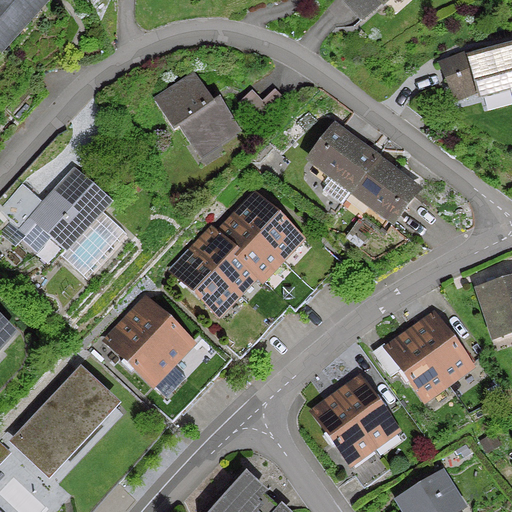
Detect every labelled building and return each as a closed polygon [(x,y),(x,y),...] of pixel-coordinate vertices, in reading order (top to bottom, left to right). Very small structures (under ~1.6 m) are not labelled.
[(0,0),(0,53),(49,0),(0,0)] [(466,54),(438,66),(453,101),(476,92),(477,95),(508,87),(510,94),(511,93),(511,48),(468,60),(466,54)] [(177,128),(193,153),(234,126),(217,100),(210,104),(192,76),(152,102),(171,132),(177,128)] [(260,103),(250,93),(239,103),(249,114),(260,103)] [(322,151),(312,165),(349,193),(373,161),(331,129),(317,147),(322,151)] [(373,161),(349,193),(387,221),(397,208),(402,212),(416,194),(373,161)] [(76,238),(108,204),(73,171),(27,221),(58,249),(71,234),(76,238)] [(270,215),(253,198),(233,219),(278,261),(297,241),(280,224),(283,220),(273,211),(270,215)] [(254,276),(259,281),(278,261),(233,219),(215,239),(254,276)] [(190,253),(234,296),(254,276),(215,239),(209,233),(190,253)] [(171,274),(216,316),(234,296),(190,253),(171,274)] [(511,332),(511,280),(477,292),(492,339),(511,332)] [(124,323),(169,366),(188,345),(171,329),(174,325),(164,315),(161,319),(143,303),(124,323)] [(431,318),(408,334),(445,384),(467,368),(453,349),(457,346),(449,335),(445,337),(431,318)] [(132,369),(149,386),(169,366),(124,323),(105,343),(122,360),(119,363),(129,373),(132,369)] [(0,342),(9,334),(0,325),(0,342)] [(404,384),(408,381),(422,401),(445,384),(408,334),(374,359),(387,378),(399,370),(400,370),(396,373),(404,384)] [(78,375),(13,445),(46,476),(111,407),(78,375)] [(357,382),(334,398),(371,448),(393,432),(379,412),(383,409),(375,398),(371,401),(357,382)] [(330,448),(334,445),(348,465),(371,448),(334,398),(312,415),(326,434),(322,437),(330,448)] [(279,511),(236,473),(201,511),(279,511)] [(403,511),(454,511),(459,509),(439,476),(397,502),(403,511)]
